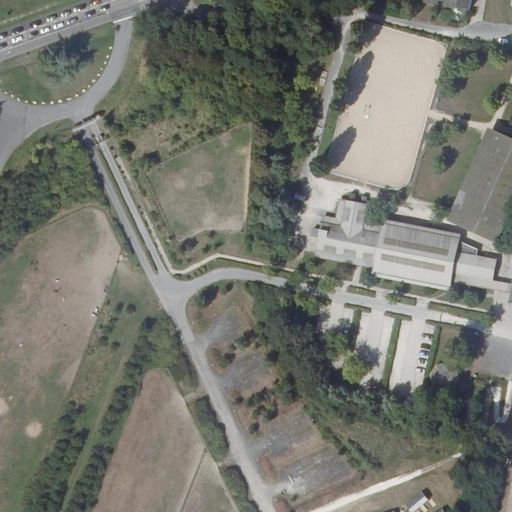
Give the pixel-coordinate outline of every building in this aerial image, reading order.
[(472,0),(418,0),(419,0),(471,10),(472,0)] [(511,138),(498,132),(482,164),(456,223),(499,243),(511,215),(511,283),(494,280),(498,260),(479,256),(480,249),(463,242),(460,244),(460,237),(373,219),(375,206),(342,199),(338,219),(325,217),(317,256),(376,268),(375,273),(451,289),(452,283),(511,294),(510,303),(511,302),(511,138)] [(285,166),(284,172),(296,175),(297,170),(285,166)] [(443,392),(454,390),(460,380),(458,369),(449,363),(438,365),(431,374),(433,385),(443,392)] [(147,369),(147,377),(160,377),(160,368),(147,369)] [(476,484),(475,492),(482,493),(483,484),(476,484)]
